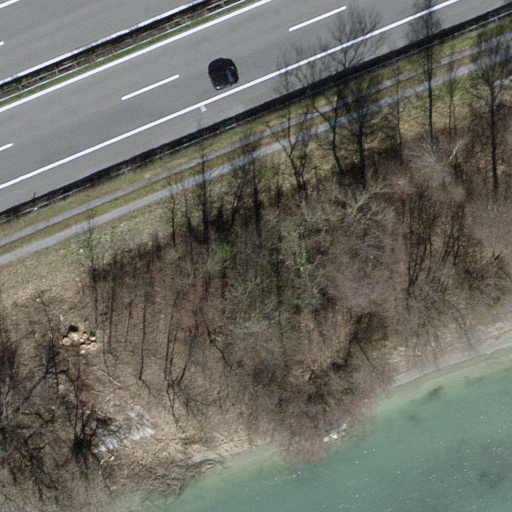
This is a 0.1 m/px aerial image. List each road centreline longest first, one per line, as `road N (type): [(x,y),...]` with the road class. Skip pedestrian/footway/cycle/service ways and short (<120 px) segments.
road 1 (track): [(0,251),(511,40)]
road 2 (motorway): [(0,150),(366,0)]
